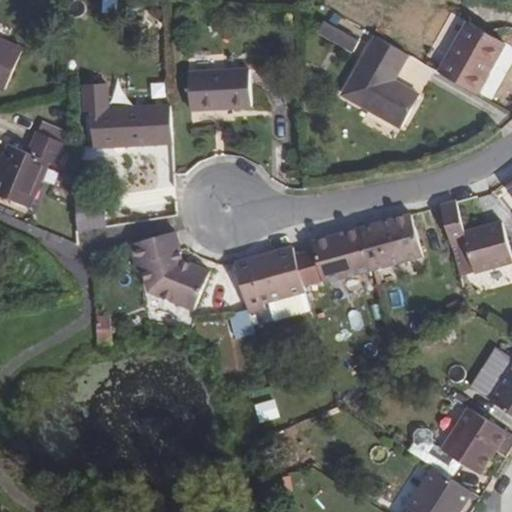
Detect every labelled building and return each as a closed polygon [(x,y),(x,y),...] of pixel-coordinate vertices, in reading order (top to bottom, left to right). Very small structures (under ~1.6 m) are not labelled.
[(359,41),(325,21),(318,32),(353,52),(359,41)] [(468,21),(439,72),(479,94),(506,43),(468,21)] [(375,36),(343,95),(402,128),(420,95),(395,81),(410,56),(375,36)] [(0,87),(5,90),(22,51),(0,41),(0,87)] [(250,69),(189,72),(191,111),(252,107),(250,69)] [(171,105),(92,110),(94,148),(174,143),(171,105)] [(13,146),(0,177),(0,192),(32,207),(51,162),(58,165),(67,144),(39,133),(29,153),(13,146)] [(457,202),(441,206),(451,245),(460,277),(511,261),(511,255),(502,222),(465,233),(457,202)] [(378,224),(361,229),(373,269),(423,255),(411,215),(391,220),(393,225),(380,228),(378,224)] [(391,220),(378,224),(380,228),(393,225),(391,220)] [(323,280),(324,283),(373,269),(361,229),(313,242),(315,251),(296,256),(304,285),(323,280)] [(176,232),(132,244),(139,270),(143,269),(150,291),(196,310),(210,273),(184,260),(176,232)] [(293,247),(236,264),(249,312),(265,307),(263,302),(306,291),(304,285),(296,256),(293,247)] [(102,344),(116,342),(112,319),(99,321),(102,344)] [(491,400),(511,367),(511,358),(496,348),(471,387),(491,400)] [(511,367),(491,400),(491,401),(511,414),(511,367)] [(263,422),(283,417),(278,399),(259,403),(263,422)] [(511,434),(469,407),(443,449),(470,467),(483,475),(498,451),(507,457),(511,448),(511,434)] [(470,467),(443,449),(435,445),(432,437),(426,435),(417,440),(416,445),(420,454),(417,458),(434,468),(460,484),(470,467)] [(461,509),(472,492),(460,484),(434,468),(405,511),(453,511),(457,507),(461,509)]
